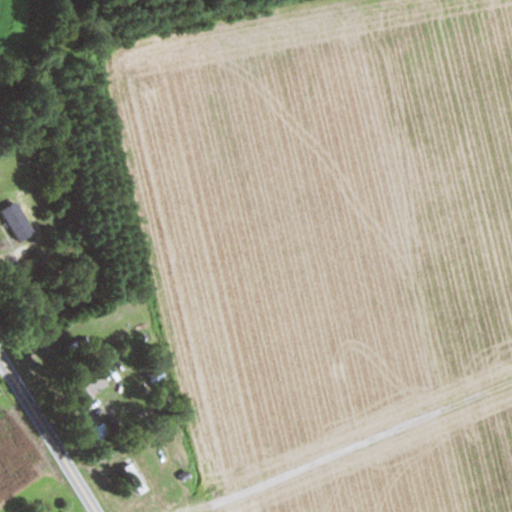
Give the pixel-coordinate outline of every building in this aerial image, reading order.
[(43,226),(29,198),(15,205),(28,233),(43,226)] [(66,306),(63,294),(48,298),(52,310),(66,306)] [(153,383),(166,378),(162,368),(149,374),(153,383)] [(81,390),(83,401),(91,399),(88,388),(81,390)] [(149,489),(132,463),(124,468),(140,494),(149,489)]
